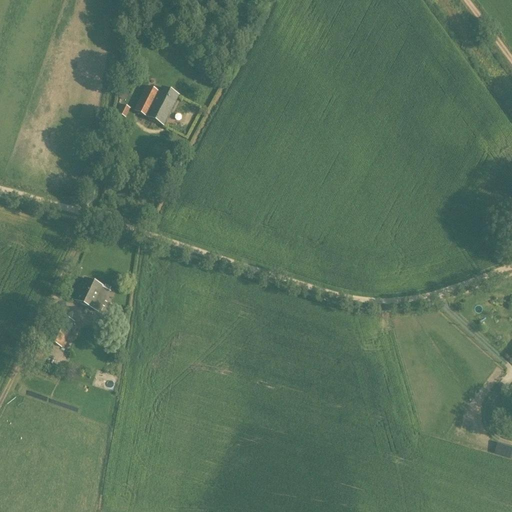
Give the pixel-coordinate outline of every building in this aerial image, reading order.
[(134,59),(124,58),(123,70),(133,71),(134,59)] [(159,94),(147,88),(134,112),(162,126),(178,97),(162,89),(159,94)] [(117,98),(125,101),(128,93),(121,90),(117,98)] [(120,104),(116,113),(126,118),(130,109),(129,108),(131,106),(124,102),(123,105),(120,104)] [(84,279),(74,301),(97,312),(100,305),(102,306),(106,299),(100,296),(103,289),(84,279)] [(47,341),(61,348),(74,322),(59,315),(47,341)] [(47,353),(38,349),(33,362),(39,365),(41,362),(42,363),(47,353)] [(89,356),(81,371),(82,371),(76,385),(91,393),(100,375),(101,376),(107,365),(89,356)]
